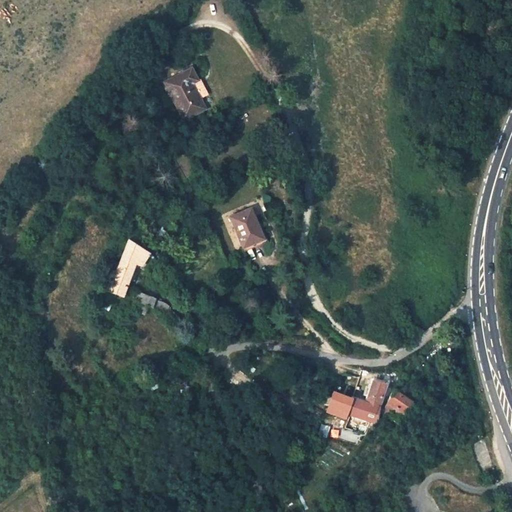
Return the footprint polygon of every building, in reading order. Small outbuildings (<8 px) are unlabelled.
[(190,71),(164,84),(182,118),(202,110),(190,87),(196,83),(190,71)] [(228,224),(241,251),(260,242),(254,227),(248,214),(228,224)] [(254,227),(260,242),(241,251),(243,257),(268,245),(259,224),(254,227)] [(98,290),(113,295),(125,263),(131,265),(134,258),(141,261),(144,256),(145,254),(117,239),(108,258),(104,257),(97,275),(104,278),(98,290)] [(144,305),(147,295),(122,286),(117,296),(144,305)] [(161,300),(147,295),(144,305),(158,310),(161,300)] [(271,360),(260,356),(258,362),(269,366),(271,360)] [(340,375),(338,379),(337,382),(342,384),(353,388),(356,378),(340,375)] [(383,384),(370,381),(363,405),(364,405),(376,409),(383,384)] [(342,384),(337,382),(332,394),(337,396),(342,384)] [(409,404),(393,392),(380,411),(396,423),(409,404)] [(337,396),(332,394),(327,408),(346,414),(350,400),(337,396)] [(358,403),(350,400),(346,414),(354,416),(358,403)] [(376,409),(364,405),(360,418),(372,422),(376,409)] [(346,414),(327,408),(324,416),(343,422),(346,414)]
